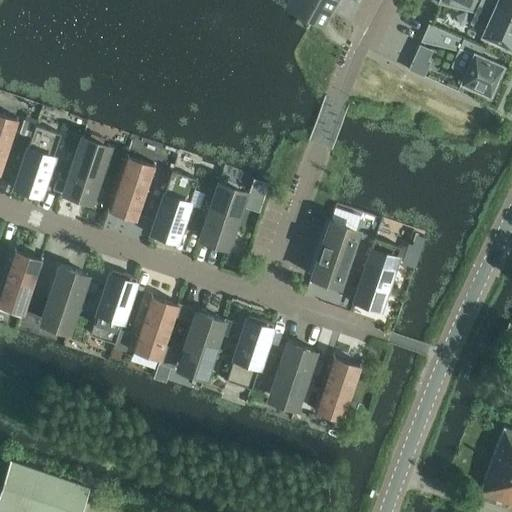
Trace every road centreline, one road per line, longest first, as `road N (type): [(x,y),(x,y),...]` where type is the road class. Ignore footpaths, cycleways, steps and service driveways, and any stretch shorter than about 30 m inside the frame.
road 1 (tertiary): [(389,511),(445,358),(511,216)]
road 2 (residential): [(267,297),(352,56),(382,0)]
road 3 (residential): [(267,297),(0,211)]
road 4 (residential): [(386,336),(267,297)]
